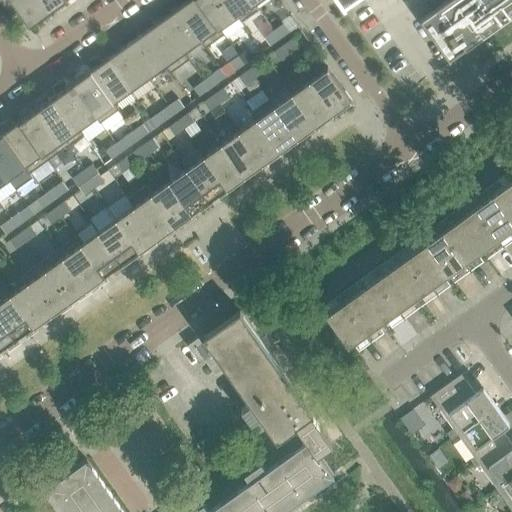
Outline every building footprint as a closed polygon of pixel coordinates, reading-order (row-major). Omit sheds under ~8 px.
[(48,12),(39,0),(12,0),(30,25),(48,12)] [(64,0),(39,0),(48,12),(64,0)] [(219,28),(199,0),(188,0),(178,8),(201,40),(219,28)] [(237,15),(225,0),(199,0),(219,28),(237,15)] [(254,3),(252,0),(225,0),(237,15),(254,3)] [(511,0),(339,0),(344,6),(346,5),(346,3),(350,0),(446,0),(436,7),(440,12),(441,15),(466,49),(511,15),(511,0)] [(201,40),(178,8),(160,20),(184,53),(201,40)] [(184,53),(160,20),(143,33),(166,65),(184,53)] [(284,23),(273,30),(280,39),(290,31),(284,23)] [(273,30),(263,37),(270,46),(280,39),(273,30)] [(166,65),(143,33),(125,45),(149,78),(166,65)] [(294,37),(284,44),(290,53),(300,46),(294,37)] [(284,44),(274,51),(280,60),(290,53),(284,44)] [(149,78),(125,45),(108,58),(131,91),(149,78)] [(248,48),(238,55),(245,64),(255,57),(248,48)] [(238,55),(228,62),(235,71),(245,64),(238,55)] [(131,91),(108,58),(90,70),(113,103),(131,91)] [(258,62),(248,69),(255,78),(265,71),(258,62)] [(351,100),(328,67),(309,80),(333,113),(351,100)] [(248,69),(239,76),(245,85),(255,78),(248,69)] [(113,103),(90,70),(73,83),(96,116),(113,103)] [(213,73),(203,80),(209,89),(220,82),(213,73)] [(203,80),(193,87),(200,96),(209,89),(203,80)] [(333,113),(309,80),(292,93),(315,125),(333,113)] [(96,116),(73,83),(55,95),(78,128),(96,116)] [(223,87),(213,94),(220,103),(229,96),(223,87)] [(315,125),(292,93),(274,105),(297,138),(315,125)] [(213,94),(203,101),(210,110),(220,103),(213,94)] [(78,128),(55,95),(37,108),(61,141),(78,128)] [(178,98),(168,105),(174,114),(184,107),(178,98)] [(168,105),(158,112),(164,121),(174,114),(168,105)] [(297,138),(274,105),(257,118),(280,150),(297,138)] [(61,141),(37,108),(20,121),(43,153),(61,141)] [(188,112),(178,119),(184,128),(194,121),(188,112)] [(280,150),(257,118),(239,130),(262,163),(280,150)] [(178,119),(168,126),(174,135),(184,128),(178,119)] [(43,153),(20,121),(2,133),(25,166),(43,153)] [(143,123),(133,130),(139,139),(149,132),(143,123)] [(133,130),(123,137),(129,146),(139,139),(133,130)] [(262,163),(239,130),(221,143),(245,176),(262,163)] [(25,166),(2,133),(0,134),(0,167),(8,178),(25,166)] [(153,137),(143,144),(149,153),(159,146),(153,137)] [(115,143),(105,150),(112,158),(122,151),(115,143)] [(245,176),(221,143),(204,155),(227,188),(245,176)] [(143,144),(133,151),(140,160),(149,153),(143,144)] [(227,188),(204,155),(186,168),(210,201),(227,188)] [(125,157),(116,164),(122,173),(132,166),(125,157)] [(98,172),(92,164),(82,171),(88,179),(98,172)] [(210,201),(186,168),(169,180),(192,213),(210,201)] [(82,171),(72,178),(78,187),(88,179),(82,171)] [(104,181),(98,172),(88,179),(95,188),(104,181)] [(88,179),(78,187),(85,196),(95,188),(88,179)] [(192,213),(169,180),(151,193),(174,226),(192,213)] [(511,186),(509,182),(492,194),(511,221),(511,186)] [(55,186),(45,193),(51,202),(61,195),(55,186)] [(51,202),(45,193),(27,206),(34,214),(51,202)] [(174,226),(151,193),(133,205),(157,238),(174,226)] [(511,228),(511,221),(492,194),(475,206),(504,246),(511,239),(511,236),(508,231),(511,228)] [(71,209),(65,200),(55,207),(61,216),(71,209)] [(157,238),(133,205),(116,218),(139,251),(157,238)] [(504,246),(475,206),(459,218),(482,251),(489,245),(494,253),(504,246)] [(55,207),(45,214),(51,223),(61,216),(55,207)] [(20,211),(10,218),(16,227),(26,220),(20,211)] [(10,218),(0,225),(6,234),(16,227),(10,218)] [(139,251),(116,218),(98,231),(122,263),(139,251)] [(482,251),(459,218),(442,230),(470,269),(480,263),(475,256),(482,251)] [(30,225),(20,232),(26,241),(36,234),(30,225)] [(470,269),(442,230),(426,242),(436,257),(449,274),(456,269),(461,276),(470,269)] [(122,263),(98,231),(81,243),(104,276),(122,263)] [(20,232),(10,239),(16,248),(26,241),(20,232)] [(449,274),(436,257),(426,242),(409,254),(437,293),(447,286),(442,279),(449,274)] [(104,276),(81,243),(63,256),(86,289),(104,276)] [(437,293),(409,254),(393,266),(416,298),(423,293),(428,300),(437,293)] [(86,289),(63,256),(45,268),(69,301),(86,289)] [(416,298),(393,266),(376,278),(404,317),(414,310),(409,303),(416,298)] [(69,301),(45,268),(28,281),(51,314),(69,301)] [(404,317),(376,278),(359,290),(382,322),(389,317),(395,324),(404,317)] [(51,314),(28,281),(10,293),(34,326),(51,314)] [(382,322),(359,290),(343,302),(371,341),(381,334),(375,327),(382,322)] [(34,326),(10,293),(0,300),(0,316),(16,339),(34,326)] [(371,341),(343,302),(325,314),(348,346),(356,341),(361,348),(371,341)] [(240,310),(204,336),(207,340),(215,351),(225,365),(251,401),(241,408),(251,422),(261,415),(276,436),(276,437),(277,439),(292,428),(297,425),(312,414),(313,413),(240,310)] [(0,350),(16,339),(0,316),(0,350)] [(496,405),(483,387),(475,393),(462,374),(461,373),(430,396),(457,433),(496,405)] [(508,438),(501,429),(509,423),(496,405),(457,433),(474,457),(471,459),(473,463),(508,438)] [(124,511),(87,459),(48,486),(49,487),(52,491),(66,511),(280,511),(312,489),(334,474),(333,473),(317,451),(329,442),(331,444),(332,443),(317,420),(312,414),(297,425),(301,431),(307,440),(301,445),(293,450),(266,470),(261,462),(245,474),(250,481),(209,510),(203,503),(191,511),(124,511)] [(496,488),(511,476),(511,444),(508,438),(473,463),(476,467),(479,464),(496,488)] [(440,457),(435,450),(428,455),(433,462),(440,457)] [(511,511),(511,476),(496,488),(511,509),(511,511)]
